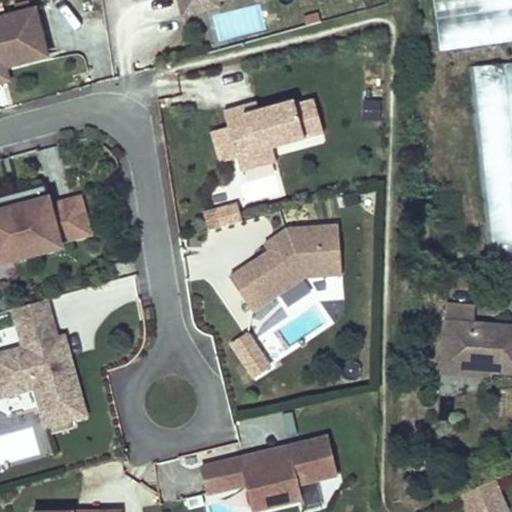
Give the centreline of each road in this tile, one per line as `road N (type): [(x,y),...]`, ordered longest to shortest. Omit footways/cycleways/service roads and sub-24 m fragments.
road 1 (residential): [(0,134),(104,110),(123,116),(136,133),(169,361)]
road 2 (residential): [(169,361),(138,380),(132,405),(143,427),(165,440),(201,428),(212,404),(205,378),(183,362)]
